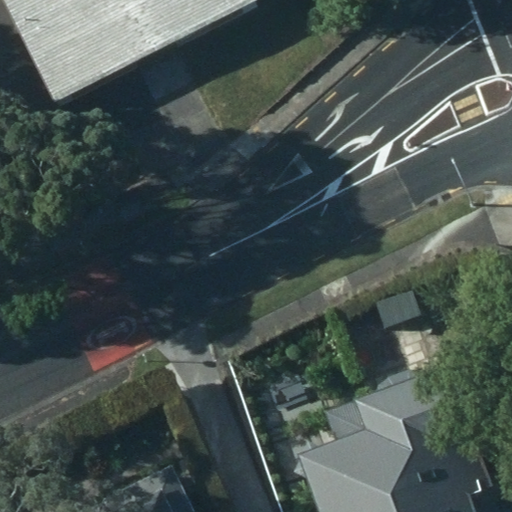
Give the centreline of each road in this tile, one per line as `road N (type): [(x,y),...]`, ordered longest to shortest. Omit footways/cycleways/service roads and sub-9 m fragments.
road 1 (residential): [(221,254),(374,119),(511,17)]
road 2 (residential): [(511,147),(221,254)]
road 3 (residential): [(221,254),(0,363)]
